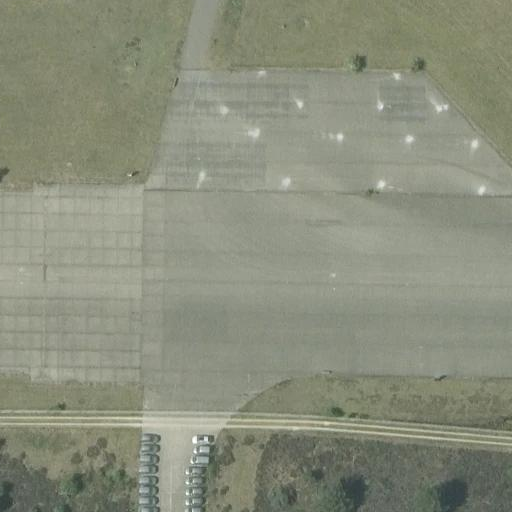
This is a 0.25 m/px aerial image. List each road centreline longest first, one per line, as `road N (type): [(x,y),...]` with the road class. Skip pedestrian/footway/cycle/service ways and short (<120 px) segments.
road 1 (track): [(169,423),(511,444)]
road 2 (track): [(0,422),(169,423)]
